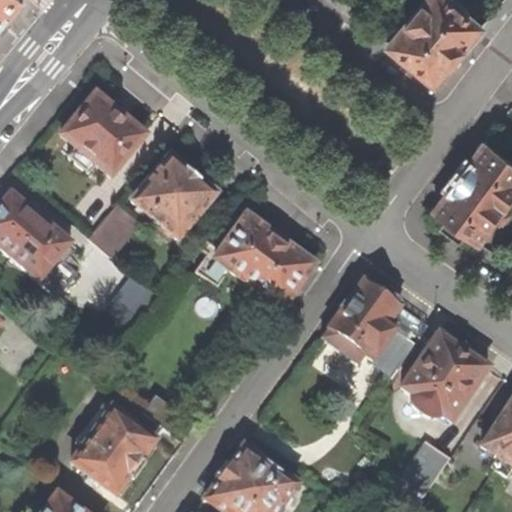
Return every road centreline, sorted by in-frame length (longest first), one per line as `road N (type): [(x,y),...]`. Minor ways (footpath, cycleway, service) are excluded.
road 1 (residential): [(90,1),(366,231)]
road 2 (residential): [(366,231),(164,511)]
road 3 (residential): [(440,131),(283,0)]
road 4 (residential): [(511,333),(366,231)]
road 5 (residential): [(440,131),(366,231)]
